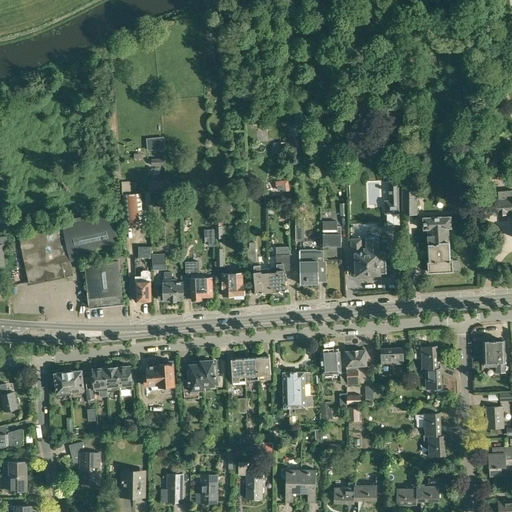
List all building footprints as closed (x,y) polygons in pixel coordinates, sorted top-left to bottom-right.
[(254,81),(254,71),(246,72),(246,81),(254,81)] [(299,135),(289,136),(289,150),(299,150),(299,135)] [(147,151),(164,150),(163,137),(147,139),(147,151)] [(491,170),(483,170),(483,182),(491,182),(491,170)] [(385,201),(385,213),(400,213),(399,172),(388,173),(388,181),(389,181),(390,201),(385,201)] [(288,179),(275,181),(276,188),(289,186),(288,179)] [(153,190),(164,190),(164,181),(152,182),(153,190)] [(402,182),(402,214),(418,214),(418,182),(402,182)] [(184,194),(188,198),(193,193),(189,189),(184,194)] [(511,190),(498,191),(499,200),(489,201),(490,214),(511,212),(511,190)] [(125,224),(143,223),(141,193),(123,194),(125,224)] [(19,233),(24,257),(30,282),(48,278),(47,273),(63,269),(64,275),(73,273),(70,261),(120,249),(117,236),(120,235),(120,229),(116,230),(112,213),(87,218),(86,215),(61,221),(61,224),(19,233)] [(0,225),(10,225),(10,215),(0,215),(0,225)] [(453,269),(459,269),(458,260),(452,260),(452,259),(450,259),(448,227),(451,227),(450,216),(423,218),(424,229),(428,228),(429,250),(426,250),(427,255),(429,255),(429,260),(428,260),(428,271),(453,270),(453,269)] [(322,220),(322,227),(323,236),(323,246),(339,246),(339,241),(341,241),(341,227),(338,227),(338,220),(322,220)] [(313,249),(314,229),(304,229),(304,237),(308,237),(308,248),(313,249)] [(8,236),(0,236),(0,265),(4,265),(3,245),(8,244),(8,236)] [(351,260),(355,260),(356,275),(380,274),(380,273),(386,273),(385,251),(380,252),(379,237),(366,237),(366,244),(351,244),(351,260)] [(248,261),(256,261),(255,248),(247,248),(248,261)] [(300,249),(300,261),(300,283),(318,283),(318,261),(324,261),(324,250),(316,250),(316,249),(300,249)] [(277,267),(270,267),(272,291),(286,290),(284,270),(290,270),(290,254),(275,254),(277,267)] [(107,258),(107,261),(84,264),(89,308),(124,304),(119,268),(125,267),(124,255),(118,256),(118,255),(107,258)] [(157,270),(169,270),(169,256),(157,256),(157,270)] [(186,279),(191,279),(192,299),(201,299),(201,296),(212,295),(211,277),(200,278),(199,261),(185,261),(186,279)] [(260,265),(254,266),(256,293),(272,291),(270,267),(261,268),(260,265)] [(135,276),(135,282),(135,301),(151,301),(151,281),(150,281),(150,271),(148,270),(143,270),(141,271),(141,276),(135,276)] [(163,282),(163,291),(159,291),(159,300),(164,300),(183,300),(183,281),(176,281),(176,278),(172,278),(172,271),(164,271),(164,276),(163,276),(163,282)] [(243,294),(244,294),(244,284),(242,284),(242,273),(223,273),(223,295),(235,295),(235,298),(244,298),(243,294)] [(497,372),(505,371),(505,361),(504,340),(483,341),(484,362),(496,362),(497,372)] [(419,347),(417,347),(417,345),(414,345),(415,358),(420,358),(420,367),(440,366),(440,360),(437,360),(436,346),(419,347)] [(402,348),(381,349),(383,375),(389,374),(389,362),(403,362),(402,348)] [(347,370),(358,369),(358,366),(367,365),(366,349),(345,351),(346,366),(347,370)] [(340,351),(331,352),(332,373),(340,372),(341,385),(346,384),(346,372),(341,372),(340,351)] [(332,373),(331,352),(321,352),(322,373),(332,373)] [(270,356),(256,357),(256,379),(257,379),(258,379),(271,378),(270,356)] [(256,357),(243,358),(244,380),(254,380),(255,380),(256,379),(256,357)] [(231,359),(232,377),(237,376),(238,381),(244,380),(243,358),(231,359)] [(201,361),(201,364),(202,389),(204,389),(204,385),(217,384),(215,360),(201,361)] [(159,386),(174,385),(173,363),(158,364),(158,366),(147,367),(148,375),(144,375),(145,385),(159,384),(159,386)] [(187,365),(188,378),(182,378),(183,389),(189,389),(190,393),(198,392),(198,389),(202,389),(201,364),(187,365)] [(131,365),(118,366),(120,388),(128,387),(128,390),(131,390),(132,393),(130,393),(131,400),(135,399),(134,389),(132,387),(131,365)] [(118,366),(105,368),(107,389),(120,388),(118,366)] [(440,366),(420,367),(421,374),(426,374),(427,387),(433,387),(434,390),(441,390),(441,387),(440,366)] [(107,389),(105,368),(93,369),(95,390),(107,389)] [(359,384),(358,369),(347,370),(347,372),(347,385),(359,384)] [(82,370),(69,371),(71,394),(82,393),(82,390),(84,390),(82,370)] [(54,373),(57,393),(57,396),(71,394),(69,371),(54,373)] [(297,371),(292,372),(293,405),(293,409),(295,409),(295,411),(305,411),(305,406),(312,406),(312,395),(305,395),(304,383),(309,383),(309,372),(297,372),(297,371)] [(291,372),(283,372),(284,407),(289,407),(290,415),(295,414),(295,411),(295,409),(293,409),(293,405),(292,372),(291,372)] [(92,388),(91,377),(85,378),(87,388),(86,388),(87,399),(88,399),(88,403),(94,402),(93,399),(94,399),(93,388),(92,388)] [(0,395),(1,395),(4,411),(18,408),(17,403),(18,403),(19,402),(19,398),(18,397),(16,398),(14,392),(8,393),(6,383),(0,384),(0,395)] [(511,391),(499,392),(499,401),(511,400),(511,391)] [(361,394),(347,395),(347,404),(362,403),(361,394)] [(322,420),(332,419),(330,401),(320,402),(322,420)] [(487,427),(504,427),(503,405),(486,406),(487,427)] [(359,420),(359,406),(348,406),(348,421),(359,420)] [(439,413),(422,414),(415,414),(415,419),(416,419),(417,427),(423,427),(423,434),(443,433),(443,427),(440,427),(439,413)] [(137,419),(124,420),(124,429),(137,429),(137,419)] [(111,432),(120,432),(120,423),(111,423),(111,432)] [(6,424),(0,425),(0,445),(6,445),(22,444),(23,444),(23,443),(23,442),(23,430),(23,429),(22,429),(21,429),(6,433),(6,424)] [(272,441),(272,442),(273,442),(279,442),(279,430),(274,430),(274,431),(269,431),(269,441),(272,441)] [(443,433),(423,434),(424,441),(429,440),(430,454),(444,454),(443,433)] [(252,442),(252,451),(260,451),(259,437),(255,437),(255,442),(252,442)] [(81,463),(80,469),(79,483),(80,483),(80,481),(89,481),(89,483),(99,484),(100,453),(83,452),(83,441),(69,445),(73,463),(81,463)] [(272,442),(260,442),(260,453),(273,453),(273,442),(272,442)] [(492,457),(489,457),(490,474),(501,474),(501,468),(506,467),(506,463),(511,463),(511,447),(492,448),(492,457)] [(192,450),(183,450),(183,462),(192,462),(192,450)] [(224,452),(224,468),(233,468),(233,452),(224,452)] [(3,461),(4,476),(27,476),(27,461),(3,461)] [(238,475),(247,475),(246,498),(262,498),(262,470),(247,470),(248,462),(239,462),(238,475)] [(293,490),(300,490),(301,468),(286,468),(286,492),(293,492),(293,490)] [(301,468),(300,490),(308,490),(308,492),(316,493),(316,469),(301,468)] [(141,497),(142,470),(133,470),(133,473),(122,473),(122,494),(133,494),(133,497),(141,497)] [(183,502),(183,474),(168,474),(167,492),(162,492),(162,501),(183,502)] [(196,502),(200,502),(217,503),(217,501),(215,501),(215,487),(217,487),(218,474),(201,474),(201,493),(196,493),(196,502)] [(27,476),(4,476),(4,490),(27,490),(27,476)] [(419,483),(418,503),(424,503),(424,500),(438,500),(439,478),(429,478),(428,484),(419,483)] [(335,502),(355,502),(356,482),(349,482),(349,488),(335,488),(335,502)] [(356,482),(355,502),(361,502),(361,499),(376,499),(376,483),(356,482)] [(397,503),(418,503),(419,483),(412,483),(411,489),(398,489),(397,503)] [(511,511),(511,501),(499,502),(499,511),(511,511)]
